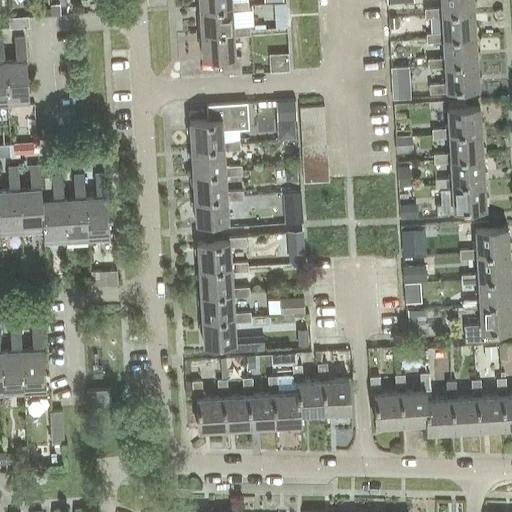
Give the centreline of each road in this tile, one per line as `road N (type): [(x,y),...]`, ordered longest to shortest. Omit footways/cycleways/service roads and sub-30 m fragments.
road 1 (residential): [(154,292),(142,93)]
road 2 (residential): [(142,93),(341,82)]
road 3 (residential): [(364,468),(165,465)]
road 4 (residential): [(364,468),(355,275)]
road 5 (residential): [(165,465),(154,292)]
road 6 (residential): [(52,112),(51,27),(138,22)]
road 7 (residential): [(68,381),(63,309),(154,292)]
